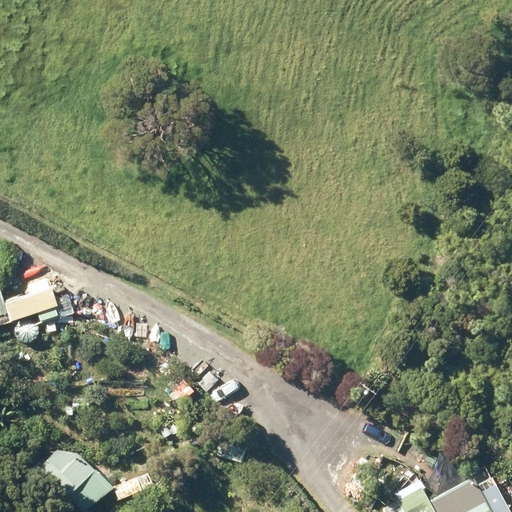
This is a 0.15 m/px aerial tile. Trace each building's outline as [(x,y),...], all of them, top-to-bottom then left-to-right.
[(64,240),(61,247),(75,254),(79,247),(64,240)] [(0,293),(0,322),(9,320),(0,293)] [(39,309),(22,314),(25,327),(42,323),(39,309)] [(193,392),(178,376),(161,392),(176,408),(193,392)] [(216,439),(212,455),(238,461),(242,446),(216,439)] [(32,475),(59,501),(64,496),(80,511),(82,511),(108,486),(63,443),(32,475)] [(135,477),(111,486),(116,499),(140,490),(135,477)] [(488,511),(470,477),(441,493),(450,510),(445,511),(430,511),(418,488),(395,500),(400,511),(488,511)]
